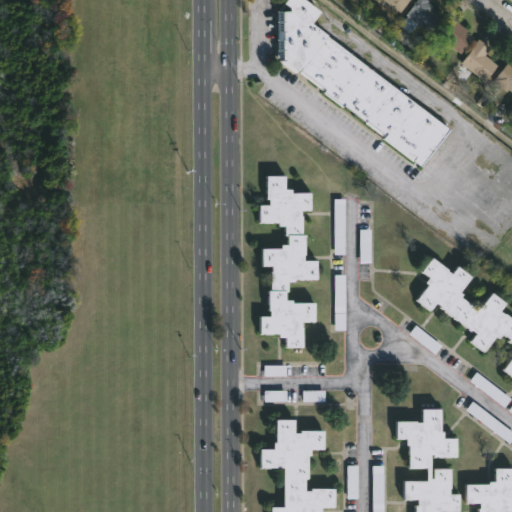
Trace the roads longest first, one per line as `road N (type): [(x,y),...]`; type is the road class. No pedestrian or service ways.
road 1 (secondary): [(199,0),(205,511)]
road 2 (secondary): [(227,511),(226,0)]
